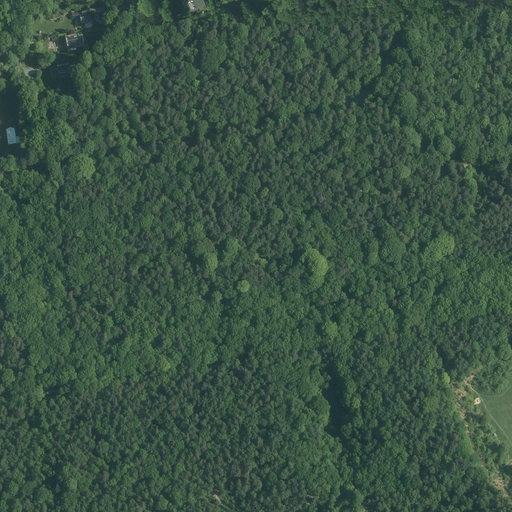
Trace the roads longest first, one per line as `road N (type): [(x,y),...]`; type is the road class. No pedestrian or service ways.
road 1 (track): [(38,390),(320,349)]
road 2 (residential): [(142,147),(332,108),(362,91)]
road 3 (residential): [(142,147),(99,117),(104,0)]
road 4 (residential): [(0,172),(142,147)]
road 5 (residential): [(362,91),(270,0)]
